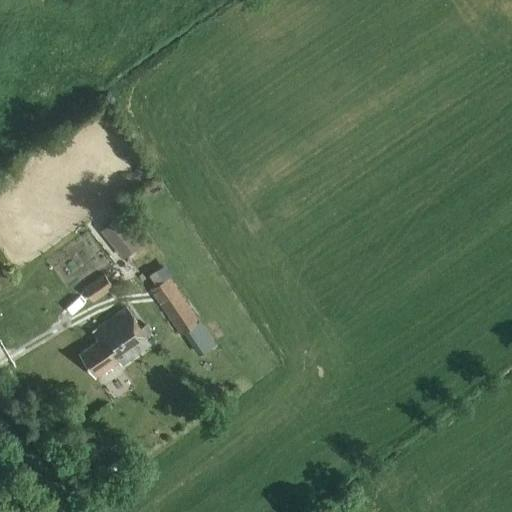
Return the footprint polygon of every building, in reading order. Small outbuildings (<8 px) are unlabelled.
[(141,244),(119,216),(100,231),(122,259),(141,244)] [(161,267),(151,254),(143,260),(152,273),(161,267)] [(83,290),(92,303),(112,289),(102,276),(83,290)] [(200,323),(166,278),(150,290),(160,304),(158,305),(181,336),(186,333),(200,323)] [(150,346),(133,321),(124,309),(97,329),(103,337),(78,355),(95,379),(117,363),(120,367),(150,346)] [(217,346),(200,323),(186,333),(182,335),(200,359),(217,346)]
